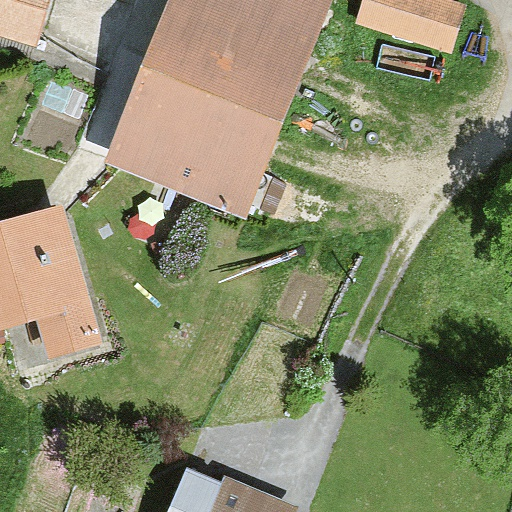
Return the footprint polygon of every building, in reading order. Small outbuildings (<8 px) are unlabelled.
[(0,0),(0,36),(28,45),(40,0),(0,0)] [(147,0),(128,46),(81,156),(223,216),(321,0),(147,0)] [(452,0),(348,0),(342,20),(445,53),(461,3),(452,0)] [(0,202),(0,303),(13,300),(24,346),(79,334),(46,192),(0,202)] [(296,511),(192,458),(163,511),(296,511)]
